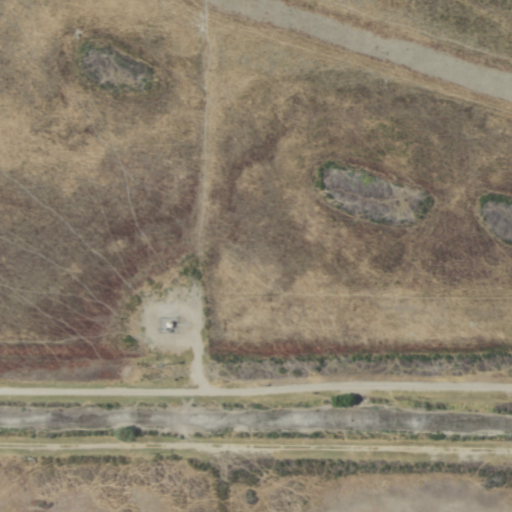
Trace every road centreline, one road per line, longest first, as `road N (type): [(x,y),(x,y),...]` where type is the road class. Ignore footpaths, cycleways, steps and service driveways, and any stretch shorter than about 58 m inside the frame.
road 1 (track): [(511,394),(0,389)]
road 2 (track): [(0,439),(511,441)]
